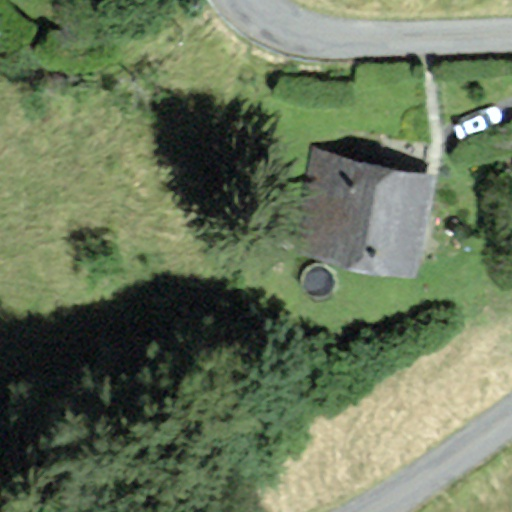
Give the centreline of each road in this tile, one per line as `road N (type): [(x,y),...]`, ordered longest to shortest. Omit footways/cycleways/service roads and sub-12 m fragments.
road 1 (unclassified): [(511,32),(334,37),(267,22),(248,0)]
road 2 (unclassified): [(362,511),(511,414)]
